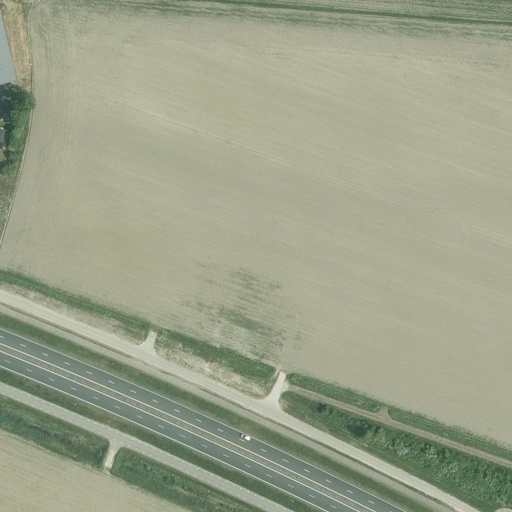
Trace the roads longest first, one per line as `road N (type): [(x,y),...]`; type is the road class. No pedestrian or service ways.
road 1 (unclassified): [(468,511),(213,386),(0,296)]
road 2 (trunk): [(387,511),(0,336)]
road 3 (trunk): [(0,360),(341,511)]
road 4 (unclassified): [(0,388),(283,511)]
